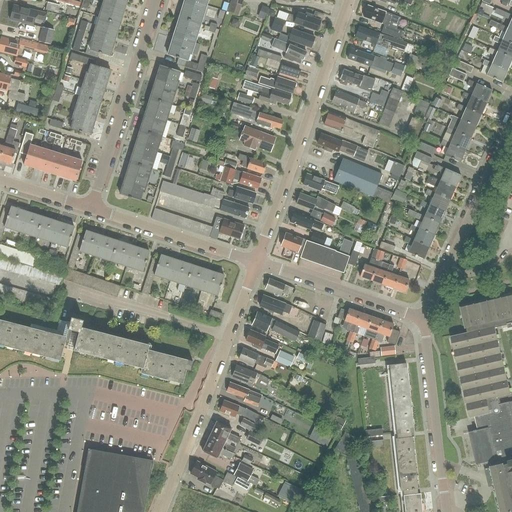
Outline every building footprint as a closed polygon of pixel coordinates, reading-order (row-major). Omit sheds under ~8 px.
[(84,0),(82,8),(87,10),(89,3),(100,6),(102,1),(97,0),(84,0)] [(188,0),(184,0),(179,17),(200,24),(205,5),(188,0)] [(103,1),(98,17),(119,24),(125,8),(103,1)] [(60,6),(48,3),(46,9),(65,14),(67,8),(63,7),(62,11),(59,10),(60,6)] [(11,20),(33,26),(37,12),(14,6),(11,20)] [(401,18),(392,15),(368,6),(364,18),(388,26),(390,20),(399,23),(401,18)] [(289,14),(287,20),(293,22),(316,31),(316,29),(318,29),(319,25),(318,24),(319,20),(312,17),(313,15),(305,12),(304,15),(297,12),(296,17),(289,14)] [(98,17),(93,33),(114,40),(119,24),(98,17)] [(179,17),(173,36),(194,43),(200,24),(179,17)] [(272,31),(282,34),(286,21),(275,18),(272,31)] [(76,21),(69,19),(67,27),(73,29),(76,21)] [(81,21),(79,30),(85,32),(86,30),(90,31),(92,24),(81,21)] [(511,29),(509,28),(505,27),(491,21),(489,25),(507,33),(504,40),(511,43),(511,29)] [(405,51),(408,44),(360,27),(356,38),(363,41),(363,43),(371,46),(372,44),(387,49),(388,45),(405,51)] [(310,47),(313,36),(306,34),(306,31),(299,29),(298,31),(291,28),(288,39),(310,47)] [(44,29),(40,43),(51,46),(55,32),(44,29)] [(85,32),(79,30),(73,50),(80,52),(85,32)] [(86,48),(84,53),(96,57),(98,52),(108,56),(111,48),(112,48),(114,40),(93,33),(91,41),(93,42),(91,49),(86,48)] [(261,40),(270,44),(273,38),(263,34),(261,40)] [(173,36),(167,55),(178,58),(176,65),(203,73),(208,56),(201,55),(198,64),(187,61),(189,54),(190,55),(194,43),(173,36)] [(36,51),(37,44),(21,40),(20,43),(0,37),(0,38),(0,51),(16,56),(18,47),(36,51)] [(511,43),(504,40),(495,37),(493,41),(502,45),(498,52),(511,58),(511,43)] [(285,52),(283,57),(291,60),(291,59),(293,60),(293,61),(299,63),(301,59),(302,59),(305,51),(289,44),(288,44),(274,39),(271,47),(285,52)] [(37,44),(36,51),(46,54),(48,46),(37,44)] [(465,44),(462,50),(470,53),(473,47),(465,44)] [(380,57),(380,59),(375,57),(352,49),(349,59),(371,67),(372,66),(390,73),(393,64),(386,62),(387,59),(380,57)] [(511,58),(498,52),(491,49),(490,49),(488,53),(496,57),(493,64),(508,71),(511,62),(511,58)] [(72,53),(70,59),(91,66),(89,73),(87,72),(84,80),(105,86),(108,78),(106,78),(109,70),(96,66),(97,61),(72,53)] [(265,66),(279,70),(278,74),(296,80),(299,70),(281,64),(279,63),(282,57),(270,53),(265,66)] [(423,60),(410,54),(406,63),(423,70),(425,66),(421,65),(423,60)] [(256,68),(260,58),(253,55),(249,66),(256,68)] [(28,60),(16,57),(14,65),(26,68),(28,60)] [(474,68),(458,61),(456,67),(471,74),(474,68)] [(493,64),(490,63),(485,61),(483,65),(491,69),(488,77),(503,83),(508,71),(493,64)] [(396,62),(391,73),(400,77),(402,72),(405,73),(407,67),(396,62)] [(157,73),(155,81),(176,88),(178,80),(176,79),(178,71),(161,66),(159,74),(157,73)] [(245,78),(250,80),(252,76),(255,77),(257,70),(249,67),(246,74),(245,78)] [(467,75),(453,69),(449,76),(464,82),(467,75)] [(202,76),(185,71),(183,77),(200,82),(202,76)] [(342,80),(341,84),(347,86),(348,82),(360,86),(362,80),(363,77),(345,71),(341,80),(342,80)] [(0,88),(7,91),(10,91),(8,99),(23,103),(25,95),(18,93),(21,81),(10,79),(10,77),(0,73),(0,88)] [(291,93),(295,83),(277,77),(275,82),(273,81),(274,79),(270,78),(269,80),(260,76),(258,83),(271,88),(272,85),(274,86),(273,87),(291,93)] [(360,86),(360,89),(371,93),(375,80),(364,76),(363,77),(362,80),(360,86)] [(406,77),(404,83),(410,86),(413,79),(406,77)] [(84,80),(79,96),(100,103),(105,86),(84,80)] [(155,81),(150,97),(171,104),(176,88),(155,81)] [(241,88),(260,94),(262,86),(244,81),(241,88)] [(473,97),(487,104),(493,91),(470,81),(468,86),(476,90),(473,97)] [(196,94),(199,85),(193,83),(191,87),(190,92),(196,94)] [(290,95),(272,89),(263,86),(260,94),(258,99),(275,104),(276,101),(286,105),(290,95)] [(446,86),(443,92),(449,95),(452,89),(446,86)] [(391,93),(401,97),(403,92),(393,88),(391,93)] [(55,89),(52,101),(58,103),(61,91),(55,89)] [(366,102),(359,100),(340,92),(339,94),(337,93),(334,101),(336,102),(335,104),(340,106),(340,108),(354,114),(358,105),(364,108),(366,102)] [(374,93),(371,101),(382,105),(385,97),(374,93)] [(399,102),(401,97),(391,93),(388,98),(399,102)] [(487,104),(473,97),(464,93),(462,98),(471,102),(467,109),(482,115),(487,104)] [(202,94),(200,101),(210,104),(213,97),(202,94)] [(253,99),(239,94),(236,101),(251,106),(253,99)] [(79,96),(74,112),(95,119),(100,103),(79,96)] [(166,120),(171,104),(150,97),(145,113),(166,120)] [(388,98),(386,103),(397,107),(399,102),(388,98)] [(432,106),(438,109),(442,101),(436,98),(432,106)] [(417,105),(427,109),(429,104),(419,100),(417,105)] [(230,113),(256,121),(255,123),(269,127),(269,125),(279,128),(281,120),(258,113),(251,111),(252,108),(233,102),(230,113)] [(18,103),(15,111),(36,117),(38,110),(35,109),(27,107),(18,103)] [(386,103),(384,109),(394,113),(397,107),(386,103)] [(415,110),(425,114),(427,109),(417,105),(415,110)] [(482,115),(467,109),(459,105),(457,110),(465,114),(462,121),(477,127),(482,115)] [(431,120),(436,109),(429,107),(424,117),(431,120)] [(382,114),(392,118),(394,113),(384,109),(382,114)] [(423,119),(425,114),(415,110),(413,115),(423,119)] [(74,121),(71,129),(89,134),(92,126),(93,127),(95,119),(74,112),(72,120),(74,121)] [(169,121),(166,120),(145,113),(140,129),(161,136),(164,137),(169,121)] [(380,132),(356,123),(346,118),(329,113),(325,126),(333,129),(333,131),(341,134),(351,138),(353,132),(366,136),(363,145),(374,149),(380,132)] [(180,124),(186,126),(189,116),(183,114),(180,124)] [(380,119),(390,123),(392,118),(382,114),(380,119)] [(477,127),(462,121),(454,117),(453,118),(451,117),(450,120),(452,121),(448,129),(471,139),(477,127)] [(409,123),(420,127),(422,122),(411,118),(409,123)] [(388,128),(390,123),(380,119),(378,124),(388,128)] [(51,120),(49,126),(61,130),(63,123),(51,120)] [(407,128),(418,133),(420,127),(409,123),(407,128)] [(429,133),(432,126),(426,123),(423,131),(429,133)] [(185,129),(186,126),(180,124),(174,141),(183,144),(185,138),(182,138),(184,133),(186,133),(187,130),(185,129)] [(270,142),(272,137),(245,126),(239,141),(245,143),(244,146),(255,150),(256,147),(269,151),(272,143),(270,142)] [(405,134),(415,138),(418,133),(407,128),(405,134)] [(140,129),(134,146),(156,152),(161,136),(140,129)] [(466,151),(471,139),(448,129),(446,133),(455,137),(451,145),(466,151)] [(19,153),(26,156),(23,165),(34,168),(40,148),(30,145),(33,135),(25,133),(19,153)] [(339,152),(343,142),(322,134),(318,145),(325,147),(324,150),(332,153),(333,150),(339,153),(339,152)] [(413,143),(415,138),(405,134),(403,139),(413,143)] [(12,144),(13,139),(7,136),(4,146),(0,157),(0,160),(10,164),(16,146),(12,144)] [(184,144),(183,144),(174,141),(173,141),(171,147),(172,148),(170,157),(176,159),(179,150),(182,151),(184,144)] [(357,147),(357,146),(343,141),(343,142),(339,152),(353,157),(357,147)] [(441,146),(449,149),(446,157),(460,163),(466,151),(451,145),(443,141),(441,146)] [(421,143),(418,149),(433,156),(436,150),(421,143)] [(134,146),(129,162),(150,168),(156,152),(134,146)] [(363,162),(367,151),(357,147),(353,157),(352,158),(363,162)] [(51,151),(40,148),(34,168),(44,172),(51,151)] [(61,154),(51,151),(44,172),(55,175),(61,154)] [(417,152),(414,158),(430,165),(432,159),(417,152)] [(72,158),(61,154),(55,175),(65,178),(72,158)] [(178,168),(184,169),(188,156),(183,154),(178,168)] [(176,159),(170,157),(164,155),(162,160),(168,162),(164,176),(170,178),(176,159)] [(242,166),(247,167),(246,169),(262,174),(266,162),(250,157),(250,158),(239,155),(238,160),(243,161),(242,166)] [(82,161),(72,158),(65,178),(76,181),(82,161)] [(343,159),(334,181),(373,197),(377,188),(382,175),(343,159)] [(235,169),(237,164),(226,160),(225,160),(223,165),(224,165),(235,169)] [(129,162),(124,178),(145,184),(150,168),(129,162)] [(404,167),(394,163),(389,174),(399,178),(404,167)] [(260,178),(235,169),(224,165),(221,173),(219,172),(219,174),(216,174),(214,178),(230,183),(238,182),(256,188),(260,178)] [(441,181),(456,188),(462,176),(438,166),(438,167),(436,166),(434,170),(441,173),(440,174),(443,176),(441,181)] [(407,171),(403,179),(409,181),(412,174),(411,173),(412,169),(408,167),(406,171),(407,171)] [(177,169),(172,184),(176,185),(181,171),(177,169)] [(339,187),(338,186),(308,175),(304,185),(320,192),(321,189),(336,195),(339,187)] [(441,181),(440,181),(433,178),(433,179),(429,177),(426,184),(435,187),(436,185),(439,186),(436,193),(451,200),(456,188),(441,181)] [(123,186),(120,194),(138,200),(140,191),(143,192),(145,184),(124,178),(122,185),(123,186)] [(400,180),(396,188),(402,191),(406,182),(400,180)] [(168,195),(172,184),(166,183),(163,193),(168,195)] [(177,186),(172,184),(168,195),(174,196),(177,186)] [(182,188),(177,186),(174,196),(179,198),(182,188)] [(251,203),(255,193),(237,187),(235,191),(229,190),(227,195),(251,203)] [(188,189),(182,188),(179,198),(184,200),(188,189)] [(223,192),(211,188),(209,194),(221,198),(223,192)] [(377,188),(373,197),(389,203),(393,194),(377,188)] [(193,191),(188,189),(184,200),(190,202),(193,191)] [(395,189),(393,194),(391,198),(402,203),(406,196),(402,194),(403,193),(395,189)] [(451,200),(436,193),(428,190),(426,195),(434,198),(430,205),(446,212),(451,200)] [(199,193),(193,191),(190,202),(195,203),(199,193)] [(201,204),(204,194),(199,193),(195,203),(201,205),(201,204)] [(220,207),(219,210),(245,218),(249,208),(204,194),(201,204),(217,210),(218,206),(220,207)] [(318,197),(316,200),(301,194),(297,204),(313,210),(315,206),(326,211),(327,210),(332,212),(335,206),(318,197)] [(355,207),(343,201),(340,208),(357,216),(359,211),(354,208),(355,207)] [(446,212),(430,205),(423,202),(421,206),(428,210),(425,217),(440,224),(446,212)] [(3,209),(0,219),(0,241),(5,228),(19,232),(26,212),(10,207),(9,211),(3,209)] [(161,211),(155,210),(152,219),(158,221),(161,211)] [(440,224),(425,217),(409,210),(407,215),(423,222),(420,229),(435,236),(440,224)] [(167,213),(161,211),(158,221),(163,223),(167,213)] [(26,212),(19,232),(35,238),(42,217),(26,212)] [(321,230),(323,225),(314,221),(314,220),(294,212),(291,223),(299,226),(298,227),(306,230),(306,229),(311,230),(312,227),(321,230)] [(172,215),(167,213),(163,223),(169,225),(172,215)] [(325,214),(321,222),(332,227),(336,219),(325,214)] [(169,225),(175,226),(178,217),(172,215),(169,225)] [(216,239),(218,232),(223,219),(216,216),(213,228),(210,237),(216,239)] [(42,217),(35,238),(51,243),(58,223),(42,217)] [(184,219),(178,217),(175,226),(181,228),(184,219)] [(391,217),(388,222),(394,225),(397,219),(391,217)] [(181,228),(186,230),(190,220),(184,219),(181,228)] [(239,238),(243,225),(223,219),(218,232),(239,238)] [(186,230),(192,232),(195,222),(190,220),(186,230)] [(360,220),(357,224),(364,228),(366,223),(360,220)] [(192,232),(198,234),(201,224),(195,222),(192,232)] [(58,223),(51,243),(67,248),(74,228),(58,223)] [(198,234),(204,236),(207,226),(201,224),(198,234)] [(209,238),(210,237),(213,228),(207,226),(204,236),(209,238)] [(420,229),(416,228),(412,226),(410,230),(418,234),(415,241),(430,248),(435,236),(420,229)] [(78,235),(68,267),(74,269),(79,252),(95,257),(101,237),(85,232),(84,236),(78,235)] [(327,238),(314,232),(311,239),(325,244),(327,238)] [(296,252),(298,253),(302,254),(300,258),(344,274),(350,256),(314,244),(287,233),(282,247),(291,250),(290,252),(296,254),(296,252)] [(101,237),(95,257),(111,262),(117,242),(101,237)] [(415,241),(413,240),(407,238),(405,242),(413,246),(410,253),(425,260),(430,248),(415,241)] [(117,242),(111,262),(127,267),(133,247),(117,242)] [(380,249),(394,254),(396,247),(382,243),(380,249)] [(0,256),(28,266),(33,267),(36,256),(0,244),(0,256)] [(133,247),(127,267),(143,272),(149,252),(133,247)] [(384,253),(381,252),(374,249),(371,258),(375,259),(376,255),(383,257),(384,253)] [(348,264),(355,267),(359,253),(353,251),(348,264)] [(153,260),(142,292),(149,294),(155,276),(170,281),(176,260),(160,255),(158,262),(153,260)] [(375,260),(371,259),(369,267),(364,265),(360,277),(371,281),(378,261),(375,260)] [(176,260),(170,281),(186,286),(192,266),(176,260)] [(383,263),(381,262),(378,261),(371,281),(383,285),(387,273),(381,271),(383,263)] [(395,289),(399,277),(391,275),(394,266),(390,264),(387,273),(383,285),(395,289)] [(192,266),(186,286),(202,291),(208,271),(192,266)] [(104,272),(98,270),(96,277),(105,281),(107,273),(106,273),(108,268),(106,267),(104,272)] [(73,271),(67,269),(64,280),(69,282),(73,271)] [(78,272),(73,271),(69,282),(74,283),(78,272)] [(208,271),(202,291),(218,296),(224,276),(208,271)] [(83,274),(78,272),(74,283),(80,285),(83,274)] [(89,276),(83,274),(80,285),(85,287),(89,276)] [(91,289),(94,278),(89,276),(85,287),(91,289)] [(406,293),(410,281),(399,277),(395,289),(406,293)] [(100,279),(94,278),(91,289),(96,291),(100,279)] [(301,298),(303,293),(269,278),(267,283),(265,284),(264,287),(265,288),(265,290),(273,293),(274,296),(277,297),(280,296),(281,293),(287,296),(289,293),(301,298)] [(105,281),(100,279),(96,291),(101,292),(105,281)] [(110,283),(105,281),(101,292),(107,294),(110,283)] [(116,285),(110,283),(107,294),(112,296),(116,285)] [(121,286),(116,285),(112,296),(117,298),(121,286)] [(511,295),(461,308),(466,328),(467,328),(469,333),(451,337),(470,418),(476,417),(479,430),(469,432),(477,465),(495,460),(496,465),(491,467),(501,511),(511,511),(511,401),(510,402),(499,405),(498,397),(511,394),(495,328),(508,325),(509,328),(511,327),(511,295)] [(260,306),(281,315),(282,312),(288,314),(291,307),(264,296),(260,306)] [(52,309),(55,299),(50,298),(47,308),(52,309)] [(353,333),(360,313),(349,309),(348,312),(341,310),(338,319),(339,320),(349,323),(346,330),(350,332),(353,333)] [(220,320),(222,314),(211,310),(209,316),(220,320)] [(295,343),(299,333),(272,319),(258,313),(252,326),(267,333),(270,326),(273,327),(272,330),(295,343)] [(367,329),(371,317),(360,313),(353,333),(350,332),(349,336),(354,338),(356,334),(357,334),(359,327),(367,329)] [(373,339),(376,341),(383,321),(371,317),(367,329),(365,337),(373,339)] [(190,371),(193,362),(187,360),(187,363),(147,353),(148,348),(82,330),(84,321),(72,318),(70,323),(68,330),(79,333),(74,351),(142,368),(141,373),(182,383),(186,370),(190,371)] [(0,343),(61,359),(66,340),(68,330),(70,323),(60,321),(57,332),(32,325),(30,331),(0,322),(0,343)] [(313,321),(307,336),(320,341),(325,326),(313,321)] [(396,345),(400,332),(392,329),(394,325),(383,321),(376,341),(373,339),(371,344),(371,345),(377,346),(378,342),(381,343),(384,335),(389,337),(387,342),(396,345)] [(278,355),(281,347),(276,345),(265,341),(266,338),(251,331),(246,342),(253,345),(252,347),(261,351),(262,348),(273,352),(278,355)] [(330,345),(333,335),(326,333),(322,343),(330,345)] [(370,358),(374,358),(396,356),(395,347),(380,348),(381,352),(370,353),(370,358)] [(255,364),(259,366),(266,368),(267,366),(276,370),(278,363),(244,349),(239,360),(254,366),(255,364)] [(289,368),(294,357),(280,351),(275,361),(289,368)] [(300,353),(297,359),(308,365),(311,358),(300,353)] [(406,363),(390,365),(392,382),(408,380),(406,363)] [(264,377),(259,375),(237,366),(233,377),(253,385),(265,391),(270,380),(264,377)] [(408,380),(392,382),(393,399),(410,398),(408,380)] [(257,406),(258,404),(261,395),(231,383),(228,392),(238,396),(237,398),(249,403),(257,406)] [(410,398),(393,399),(395,416),(412,415),(410,398)] [(258,415),(247,410),(224,401),(220,412),(235,418),(237,413),(245,416),(245,417),(255,422),(258,415)] [(272,415),(269,419),(278,423),(280,419),(272,415)] [(397,434),(412,432),(414,432),(412,415),(395,416),(397,434)] [(337,416),(332,427),(340,432),(346,421),(337,416)] [(256,426),(243,419),(240,426),(253,432),(256,426)] [(238,444),(241,438),(229,433),(231,429),(217,422),(212,432),(227,439),(238,444)] [(323,428),(317,442),(327,447),(333,433),(323,428)] [(225,443),(227,439),(212,432),(208,442),(233,454),(236,449),(225,443)] [(259,446),(263,439),(249,432),(245,439),(259,446)] [(398,439),(393,439),(394,448),(413,446),(412,432),(397,434),(398,439)] [(335,449),(342,453),(351,437),(345,433),(335,449)] [(342,453),(348,457),(357,441),(351,437),(342,453)] [(231,459),(233,454),(208,442),(203,452),(217,459),(220,454),(231,459)] [(413,446),(394,448),(396,463),(415,460),(413,446)] [(142,511),(144,510),(144,509),(152,461),(134,458),(89,449),(76,511),(142,511)] [(245,455),(242,461),(250,465),(253,458),(245,455)] [(359,455),(347,458),(349,464),(360,461),(359,455)] [(415,460),(396,463),(397,477),(416,475),(415,460)] [(349,464),(350,470),(362,467),(360,461),(349,464)] [(227,473),(223,481),(215,477),(217,472),(207,467),(197,462),(191,474),(199,479),(198,480),(205,484),(206,482),(219,489),(223,483),(231,487),(236,478),(227,473)] [(240,463),(234,475),(256,486),(259,480),(250,476),(253,470),(240,463)] [(362,467),(350,470),(352,476),(363,473),(362,467)] [(352,476),(353,481),(365,478),(363,473),(352,476)] [(403,491),(418,489),(416,475),(397,477),(398,484),(400,484),(401,491),(403,491)] [(237,477),(234,483),(239,486),(242,480),(237,477)] [(365,478),(353,481),(355,487),(366,484),(365,478)] [(302,493),(284,484),(279,494),(297,503),(302,493)] [(355,487),(356,493),(368,490),(366,484),(355,487)] [(418,494),(418,489),(403,491),(405,509),(422,507),(420,494),(418,494)] [(356,493),(358,499),(369,496),(368,490),(356,493)] [(278,505),(280,501),(265,493),(262,499),(269,503),(270,501),(278,505)] [(177,511),(225,511),(227,507),(200,497),(199,500),(183,495),(177,511)] [(369,496),(358,499),(360,505),(371,502),(369,496)] [(371,502),(360,505),(361,511),(372,508),(371,502)]
